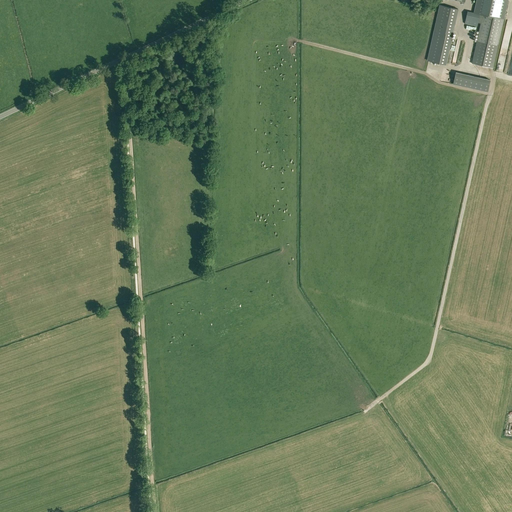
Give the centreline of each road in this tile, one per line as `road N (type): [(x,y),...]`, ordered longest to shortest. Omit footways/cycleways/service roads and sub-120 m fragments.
road 1 (track): [(125,57),(154,511)]
road 2 (unclassified): [(0,117),(247,0)]
